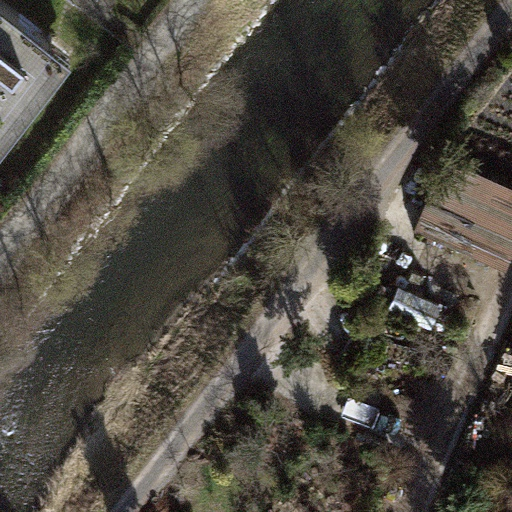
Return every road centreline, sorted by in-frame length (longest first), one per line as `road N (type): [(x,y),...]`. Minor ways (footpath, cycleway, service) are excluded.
road 1 (track): [(511,10),(129,511)]
road 2 (track): [(416,511),(511,287)]
road 3 (track): [(304,282),(329,327),(337,363),(449,437)]
